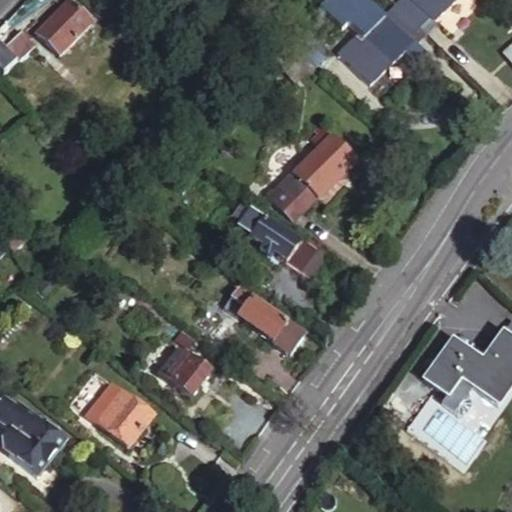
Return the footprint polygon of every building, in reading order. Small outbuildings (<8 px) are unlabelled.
[(404,0),(397,8),(419,28),(429,18),(434,24),(457,0),(404,0)] [(60,59),(93,25),(71,3),(38,36),(60,59)] [(419,28),(397,8),(367,38),(361,33),(341,54),(373,85),(416,42),(410,37),(419,28)] [(305,28),(290,45),(314,66),(329,48),(305,28)] [(0,46),(0,69),(6,76),(29,53),(23,48),(27,44),(19,37),(5,51),(0,46)] [(23,48),(29,53),(34,48),(28,43),(27,44),(23,48)] [(314,66),(290,45),(275,63),(299,84),(314,66)] [(315,141),(322,148),(333,136),(323,127),(319,131),(321,134),(315,141)] [(333,136),(322,148),(295,176),(294,177),(319,200),(321,201),(359,161),(333,136)] [(319,200),(294,177),(271,202),(275,206),(285,192),(309,211),(319,200)] [(285,192),(275,206),(296,225),(309,211),(285,192)] [(241,226),(287,263),(300,244),(256,209),(241,226)] [(322,249),(305,237),(300,244),(287,263),(302,275),(322,249)] [(248,310),(254,301),(243,291),(236,300),(248,310)] [(229,310),(241,319),(248,310),(236,300),(229,310)] [(273,345),(287,327),(254,301),(248,310),(241,319),(273,345)] [(499,326),(511,335),(511,318),(507,315),(499,326)] [(289,325),(287,327),(273,345),(289,357),(306,337),(289,325)] [(220,350),(228,340),(224,336),(227,333),(219,326),(207,340),(220,350)] [(494,402),(511,377),(511,335),(499,326),(477,353),(450,334),(420,376),(443,392),(437,401),(452,412),(460,412),(467,402),(462,391),(468,383),(494,402)] [(160,373),(193,400),(214,374),(181,347),(160,373)] [(106,403),(119,388),(114,384),(90,414),(100,422),(111,407),(106,403)] [(156,418),(129,396),(119,388),(106,403),(111,407),(100,422),(132,447),(156,418)] [(24,443),(42,421),(20,404),(17,407),(7,398),(0,407),(0,423),(11,432),(2,443),(1,448),(8,453),(12,447),(19,439),(24,443)] [(70,444),(42,421),(24,443),(19,439),(12,447),(8,453),(40,479),(70,444)] [(233,431),(224,423),(214,436),(224,443),(233,431)]
